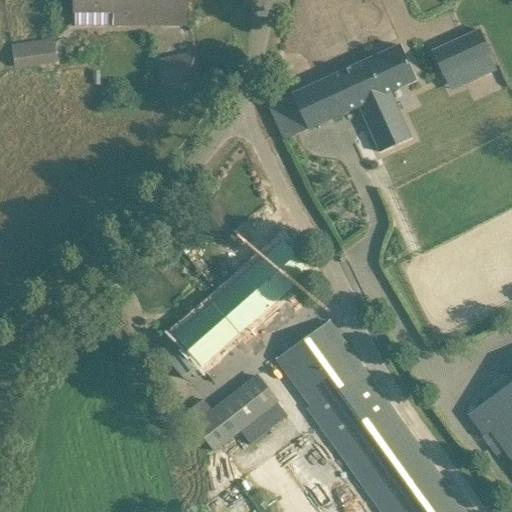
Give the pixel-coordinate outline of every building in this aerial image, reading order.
[(116,26),(165,26),(185,26),(184,0),(74,0),(74,16),(116,16),(116,26)] [(479,30),(464,36),(482,75),(496,69),(489,56),(491,55),(479,30)] [(13,46),(16,69),(57,63),(54,40),(13,46)] [(380,153),(398,144),(410,138),(389,92),(415,80),(408,63),(399,46),(366,61),(381,95),(371,100),(376,110),(363,116),(380,153)] [(160,86),(161,93),(202,85),(195,53),(164,60),(169,84),(160,86)] [(358,106),(363,116),(376,110),(371,100),(381,95),(366,61),(291,96),(269,106),(284,140),(358,106)] [(198,213),(220,241),(231,232),(209,204),(198,213)] [(282,241),(221,295),(248,325),(309,271),(282,241)] [(248,325),(221,295),(174,337),(175,338),(160,351),(186,380),(248,325)] [(328,322),(312,333),(275,360),(355,477),(380,511),(469,511),(367,369),(364,372),(328,322)] [(193,423),(195,426),(212,448),(237,429),(250,446),(289,416),(256,374),(193,423)] [(511,382),(467,416),(483,437),(489,433),(511,463),(511,382)]
